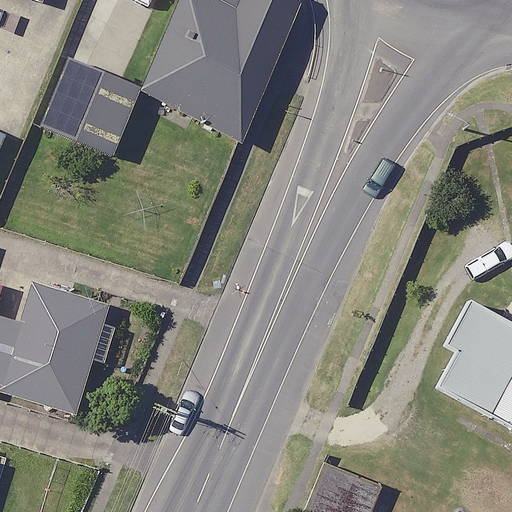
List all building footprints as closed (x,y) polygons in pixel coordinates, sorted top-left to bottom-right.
[(294,8),(274,0),(176,0),(138,93),(240,136),(294,8)] [(136,85),(60,56),(35,123),(111,151),(136,85)] [(102,361),(114,321),(100,317),(103,306),(30,284),(20,315),(0,309),(0,293),(4,281),(0,279),(0,387),(71,410),(87,356),(102,361)] [(511,425),(511,308),(507,317),(462,293),(438,338),(448,343),(427,380),(511,425)] [(367,511),(378,484),(329,464),(309,511),(367,511)]
